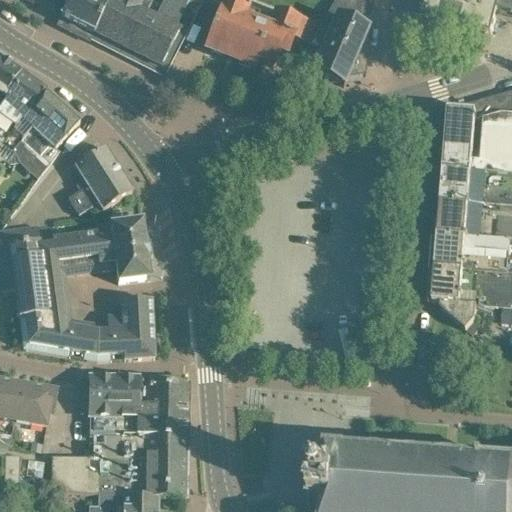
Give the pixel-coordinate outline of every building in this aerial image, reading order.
[(28,0),(37,5),(38,3),(48,8),(49,5),(54,8),(58,0),(28,0)] [(70,0),(60,21),(77,29),(93,37),(111,0),(70,0)] [(111,0),(93,37),(161,72),(167,59),(170,54),(170,53),(193,6),(201,8),(203,0),(111,0)] [(336,0),(328,15),(365,31),(366,22),(368,22),(368,21),(364,21),(365,3),(361,2),(362,0),(336,0)] [(511,0),(425,0),(421,18),(492,37),(496,20),(511,24),(511,0)] [(306,44),(313,27),(275,13),(269,29),(256,24),(259,15),(245,9),(244,12),(224,4),(206,52),(255,70),(257,64),(272,70),(279,52),(287,56),(293,39),(306,44)] [(367,32),(365,31),(328,15),(296,69),(297,70),(298,69),(313,75),(313,76),(343,89),(347,80),(350,80),(356,79),(359,78),(365,77),(364,78),(366,78),(367,42),(366,42),(366,45),(363,43),(367,32)] [(0,113),(8,102),(5,99),(22,74),(22,73),(7,63),(0,58),(0,113)] [(0,152),(4,147),(18,124),(26,115),(45,94),(47,91),(22,74),(5,99),(8,102),(0,113),(0,152)] [(18,124),(4,147),(13,154),(21,145),(48,169),(58,156),(54,153),(66,140),(80,125),(55,103),(45,94),(26,115),(18,124)] [(511,94),(461,110),(460,114),(449,113),(433,305),(442,306),(477,308),(511,311),(511,94)] [(92,209),(97,206),(102,214),(133,195),(105,151),(74,170),(83,184),(76,189),(79,194),(68,202),(79,219),(93,210),(92,209)] [(96,237),(53,242),(57,272),(65,271),(66,278),(116,273),(118,287),(150,283),(142,225),(140,225),(138,226),(111,229),(110,226),(95,229),(96,237)] [(0,234),(0,291),(1,295),(15,293),(17,309),(23,353),(84,363),(97,365),(154,362),(151,303),(121,305),(121,319),(107,320),(107,327),(98,327),(64,321),(59,286),(66,278),(65,271),(57,272),(53,242),(52,243),(52,247),(40,249),(37,230),(0,234)] [(476,323),(477,308),(442,306),(441,312),(467,334),(467,333),(473,339),(482,328),(476,323)] [(89,461),(52,461),(52,495),(123,499),(123,500),(158,501),(186,502),(187,454),(187,387),(148,387),(148,384),(147,384),(147,387),(138,387),(138,381),(89,380),(89,421),(89,439),(89,461)] [(0,421),(15,425),(22,387),(0,383),(0,421)] [(22,387),(15,425),(46,430),(53,393),(22,387)] [(0,448),(10,449),(12,437),(0,435),(0,448)] [(511,511),(511,459),(507,453),(434,448),(433,460),(327,452),(325,480),(311,479),(310,505),(323,506),(322,511),(511,511)] [(4,459),(4,491),(19,491),(19,459),(4,459)] [(157,511),(158,501),(123,500),(122,500),(122,511),(117,511),(117,499),(98,499),(98,511),(89,511),(88,511),(157,511)]
